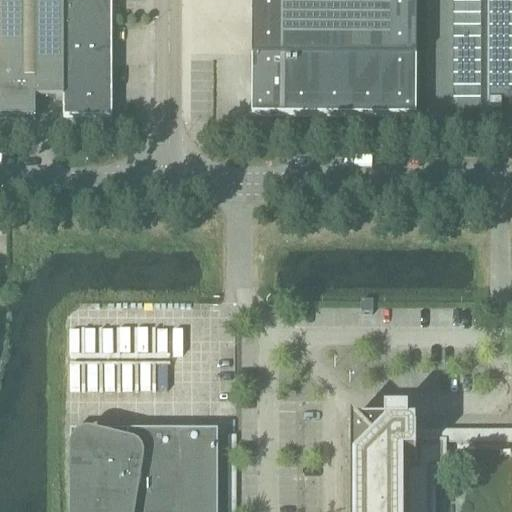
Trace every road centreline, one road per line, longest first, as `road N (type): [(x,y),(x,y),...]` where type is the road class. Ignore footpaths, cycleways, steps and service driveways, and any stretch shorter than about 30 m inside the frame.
road 1 (tertiary): [(173,181),(511,184)]
road 2 (unclassified): [(173,181),(173,0)]
road 3 (tertiary): [(0,181),(173,181)]
